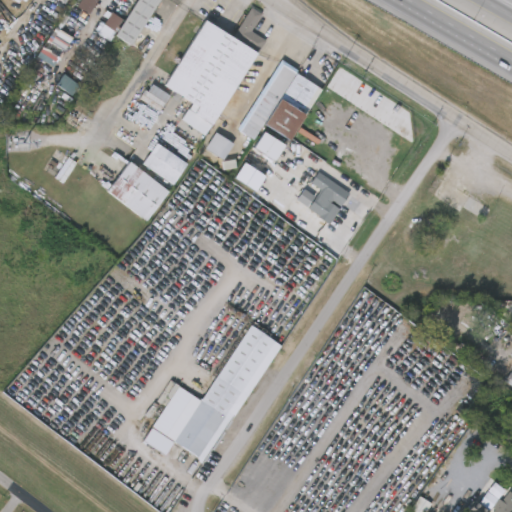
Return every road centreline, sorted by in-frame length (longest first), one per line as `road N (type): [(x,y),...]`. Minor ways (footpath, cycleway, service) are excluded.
road 1 (residential): [(463,124),(282,399)]
road 2 (secondary): [(270,0),(511,156)]
road 3 (residential): [(282,399),(203,511)]
road 4 (motorway): [(400,0),(511,65)]
